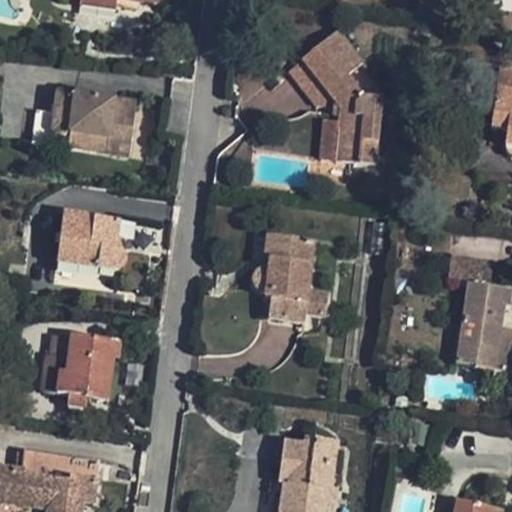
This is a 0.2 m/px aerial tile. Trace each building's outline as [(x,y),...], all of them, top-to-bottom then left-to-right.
[(117,0),(114,0),(79,0),(79,8),(115,12),(117,0)] [(336,35),(289,74),(316,107),(340,110),(339,125),(335,164),(375,168),(382,101),(365,99),(348,79),(362,66),(336,35)] [(511,74),(500,73),(491,132),(507,134),(505,153),(507,157),(511,160),(511,74)] [(136,105),(57,94),(50,148),(67,150),(70,135),(108,141),(106,155),(129,158),(136,105)] [(50,148),(54,114),(36,112),(32,146),(50,148)] [(339,125),(324,123),(320,163),(335,164),(339,125)] [(108,141),(70,135),(67,150),(106,155),(108,141)] [(468,201),(471,179),(424,173),(421,196),(468,201)] [(116,251),(119,223),(63,217),(57,266),(112,274),(115,274),(121,271),(124,267),(125,261),(123,256),(122,254),(116,251)] [(264,264),(266,240),(256,238),(253,263),(264,264)] [(313,245),(266,240),(264,264),(269,265),(268,272),(265,271),(259,273),(255,277),(253,282),(254,288),(256,291),(260,294),(265,295),(264,299),(270,300),(267,321),(303,325),(304,317),(323,319),(326,297),(307,295),(313,245)] [(503,307),(508,307),(510,293),(482,289),(484,276),(476,274),(477,268),(472,261),(450,259),(448,285),(468,288),(456,366),(494,372),(503,307)] [(493,264),(472,261),(477,268),(476,274),(484,276),(482,289),(489,290),(493,264)] [(511,339),(499,337),(494,372),(506,374),(511,339)] [(71,341),(53,339),(51,357),(47,357),(42,395),(85,400),(85,401),(84,412),(106,414),(113,360),(108,359),(110,343),(71,338),(71,341)] [(66,410),(84,412),(85,401),(85,400),(68,398),(66,410)] [(305,448),(280,444),(277,465),(282,466),(279,485),(284,486),(279,511),(325,511),(328,491),(330,491),(336,446),(305,442),(305,448)] [(20,474),(0,471),(0,511),(81,511),(82,505),(93,506),(100,463),(23,453),(20,474)] [(490,511),(491,509),(456,502),(454,511),(490,511)]
